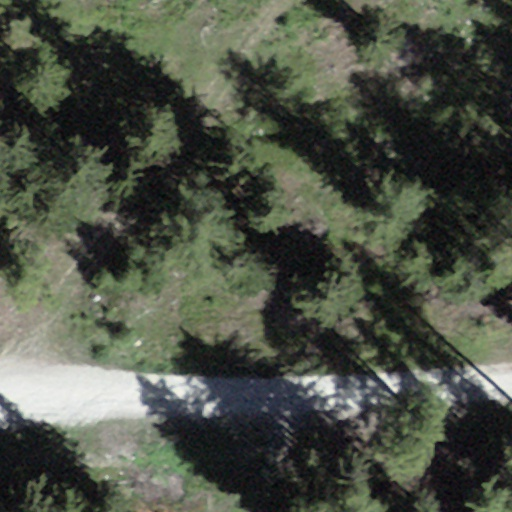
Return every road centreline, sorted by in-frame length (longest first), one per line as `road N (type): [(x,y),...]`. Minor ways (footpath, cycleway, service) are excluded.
road 1 (track): [(0,412),(511,400)]
road 2 (track): [(19,408),(66,291),(149,159),(301,0)]
